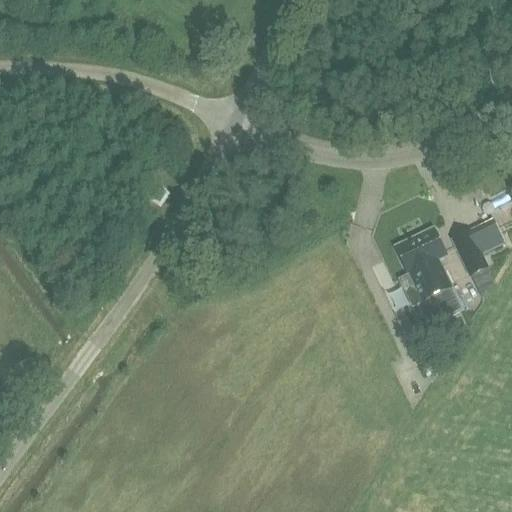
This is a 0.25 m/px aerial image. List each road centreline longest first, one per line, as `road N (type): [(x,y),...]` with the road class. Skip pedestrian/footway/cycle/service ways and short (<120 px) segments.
road 1 (unclassified): [(0,468),(187,213),(236,120)]
road 2 (unclassified): [(236,120),(316,154),(368,161),(428,150),(511,112)]
road 3 (track): [(236,120),(142,84),(0,69)]
road 4 (unclassified): [(236,120),(300,0)]
